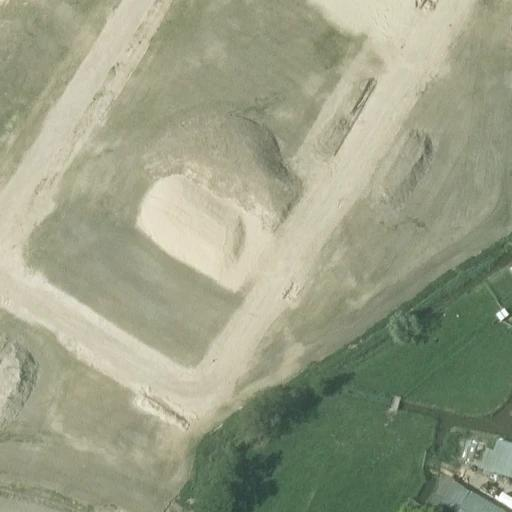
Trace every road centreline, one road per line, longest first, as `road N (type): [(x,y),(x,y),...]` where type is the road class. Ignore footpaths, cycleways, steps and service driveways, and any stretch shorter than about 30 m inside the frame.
road 1 (residential): [(0,278),(180,386),(217,376),(449,0)]
road 2 (residential): [(0,218),(137,0)]
